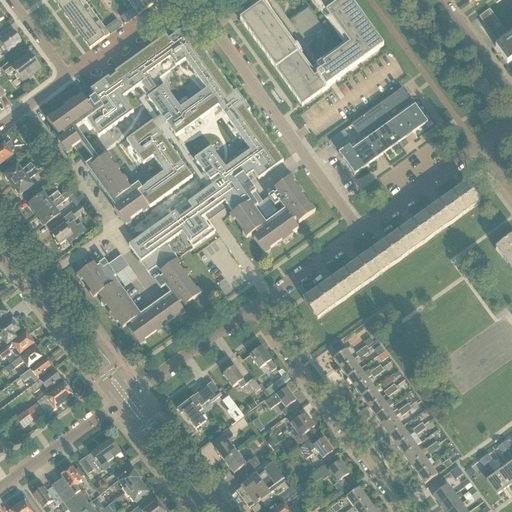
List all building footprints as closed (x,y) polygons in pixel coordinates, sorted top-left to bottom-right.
[(52,0),(90,50),(110,36),(121,27),(117,21),(105,29),(83,0),(52,0)] [(126,0),(133,9),(121,18),(126,24),(138,16),(158,1),(156,0),(126,0)] [(267,2),(241,21),(240,22),(302,107),(318,96),(322,93),(383,49),(348,0),(315,0),(317,3),(350,48),(323,67),(318,70),(321,74),(319,75),(267,2)] [(308,9),(290,22),(305,43),(323,30),(308,9)] [(489,10),(479,17),(483,22),(493,15),(489,10)] [(487,27),(496,20),(493,15),(483,22),(487,27)] [(490,32),(500,25),(496,20),(487,27),(490,32)] [(494,38),(504,30),(500,25),(490,32),(494,38)] [(186,28),(169,40),(166,37),(115,73),(117,76),(110,81),(118,92),(125,87),(133,98),(142,91),(161,117),(126,141),(143,165),(153,158),(164,173),(141,189),(138,192),(150,208),(192,178),(161,134),(169,128),(175,136),(217,106),(247,148),(223,165),(211,149),(195,160),(214,187),(130,247),(148,273),(157,267),(160,272),(177,260),(178,260),(167,245),(182,234),(191,246),(209,232),(201,221),(226,204),(233,214),(245,204),(245,205),(249,202),(234,181),(238,179),(243,175),(246,179),(253,174),(258,180),(283,163),(247,113),(250,111),(236,92),(234,94),(186,28)] [(504,30),(494,38),(498,43),(508,35),(504,30)] [(4,31),(0,34),(0,48),(3,46),(8,52),(21,42),(13,32),(8,36),(4,31)] [(511,60),(511,35),(495,48),(507,64),(511,60)] [(41,69),(29,54),(5,72),(7,76),(14,71),(19,78),(13,83),(16,87),(41,69)] [(104,109),(87,122),(99,137),(133,113),(126,103),(133,98),(125,87),(118,92),(110,81),(108,78),(91,90),(91,91),(95,97),(104,109)] [(360,138),(368,133),(371,137),(414,106),(402,89),(351,125),(360,138)] [(384,92),(379,96),(382,100),(387,97),(384,92)] [(52,116),(47,120),(58,136),(63,133),(65,136),(57,141),(67,155),(72,151),(71,149),(73,148),(86,166),(85,166),(115,208),(114,209),(125,226),(131,222),(130,220),(142,212),(143,213),(148,209),(137,193),(138,192),(141,189),(138,185),(130,190),(126,184),(128,183),(108,155),(101,160),(94,151),(93,151),(84,139),(85,139),(78,129),(87,122),(104,109),(95,97),(92,99),(88,95),(83,99),(82,97),(76,101),(75,100),(64,107),(65,109),(53,117),(52,116)] [(360,138),(338,154),(354,176),(427,124),(414,106),(371,137),(368,133),(360,138)] [(19,135),(26,146),(32,142),(25,131),(19,135)] [(350,139),(344,131),(329,141),(335,149),(350,139)] [(0,165),(6,160),(7,161),(11,158),(11,156),(12,156),(10,153),(14,149),(9,143),(5,146),(4,145),(0,147),(0,165)] [(41,154),(33,160),(38,166),(46,160),(41,154)] [(9,182),(12,186),(34,169),(31,164),(21,172),(17,166),(4,176),(5,177),(5,179),(7,182),(9,182)] [(12,186),(15,190),(15,192),(17,195),(19,195),(20,196),(32,186),(28,181),(38,174),(34,169),(12,186)] [(42,179),(47,184),(56,176),(52,171),(42,179)] [(233,214),(230,216),(234,221),(235,220),(244,233),(243,234),(246,239),(255,233),(257,235),(253,239),(265,255),(270,251),(269,250),(282,241),(283,242),(293,235),(292,234),(298,229),(293,222),(296,220),(299,224),(315,212),(311,207),(310,208),(301,195),(302,194),(299,189),(297,190),(293,184),(294,183),(291,178),(288,180),(274,189),(277,194),(274,196),(273,195),(273,194),(268,198),(263,202),(255,192),(256,192),(250,184),(248,181),(246,179),(243,175),(238,179),(234,181),(249,202),(245,205),(245,204),(233,214)] [(452,223),(479,204),(466,185),(439,205),(452,223)] [(29,205),(30,206),(28,207),(32,212),(34,211),(37,216),(60,198),(57,194),(47,201),(43,195),(29,205)] [(64,202),(60,198),(37,216),(40,220),(38,221),(42,226),(44,225),(45,226),(59,216),(54,210),(64,202)] [(452,223),(439,205),(412,224),(425,242),(452,223)] [(68,223),(52,235),(56,240),(54,241),(57,245),(59,244),(60,245),(66,241),(69,244),(85,232),(80,225),(78,227),(74,222),(77,220),(77,219),(85,213),(81,206),(72,213),(64,218),(68,223)] [(425,242),(412,224),(385,243),(398,262),(425,242)] [(511,238),(496,250),(511,271),(511,238)] [(398,262),(385,243),(358,262),(370,281),(398,262)] [(93,263),(77,275),(81,280),(82,279),(91,292),(90,293),(94,298),(98,295),(103,301),(101,302),(105,307),(106,306),(111,312),(109,313),(116,323),(118,322),(123,328),(130,323),(132,326),(128,329),(140,346),(145,342),(144,340),(156,331),(157,333),(167,325),(166,324),(179,315),(180,317),(185,313),(179,304),(182,302),(185,306),(201,294),(197,289),(196,290),(187,277),(188,276),(185,271),(183,272),(179,266),(180,265),(177,260),(160,272),(163,276),(160,278),(159,277),(154,280),(161,289),(165,286),(171,293),(141,315),(114,277),(117,275),(129,267),(121,256),(108,265),(105,260),(99,265),(96,267),(93,263)] [(370,281),(358,262),(331,282),(343,300),(370,281)] [(129,267),(117,275),(125,287),(137,279),(137,278),(129,267)] [(343,300),(331,282),(303,301),(317,318),(343,300)] [(4,308),(2,305),(0,306),(0,319),(8,314),(7,312),(8,311),(6,309),(4,308)] [(0,339),(2,338),(7,345),(16,339),(14,335),(20,330),(18,328),(18,327),(18,326),(18,324),(16,321),(14,322),(14,321),(0,331),(0,339)] [(17,340),(0,353),(0,357),(2,360),(11,353),(10,352),(11,351),(15,356),(17,357),(20,355),(34,345),(33,344),(33,342),(31,339),(29,339),(26,335),(18,341),(17,340)] [(367,348),(374,343),(370,338),(364,343),(366,347),(367,348)] [(380,346),(374,351),(378,356),(384,352),(380,346)] [(368,348),(367,348),(366,347),(356,354),(358,357),(360,359),(370,352),(368,348)] [(271,361),(262,348),(250,356),(259,369),(266,364),(272,372),(276,369),(271,361)] [(37,352),(34,349),(25,356),(24,355),(12,364),(15,369),(24,362),(29,369),(43,358),(42,357),(43,357),(39,351),(38,352),(37,351),(37,352)] [(346,350),(333,360),(340,370),(353,360),(346,350)] [(377,358),(381,363),(388,357),(385,352),(378,357),(377,358)] [(47,365),(44,360),(36,366),(35,366),(21,377),(24,381),(33,374),(38,380),(51,370),(51,369),(51,367),(49,365),(47,365)] [(353,360),(340,370),(347,379),(360,370),(353,360)] [(347,379),(354,389),(367,379),(372,376),(374,378),(384,371),(380,366),(370,373),(369,371),(364,374),(360,370),(347,379)] [(243,380),(234,368),(223,375),(232,388),(238,384),(241,388),(246,385),(243,380)] [(48,391),(61,381),(54,371),(45,378),(45,377),(30,389),(35,394),(41,389),(40,388),(43,385),(48,391)] [(247,384),(255,393),(263,387),(261,385),(258,386),(253,379),(247,384)] [(361,398),(374,389),(367,379),(354,389),(361,398)] [(193,397),(179,408),(196,430),(206,423),(198,412),(203,409),(201,407),(210,401),(211,403),(221,396),(212,383),(202,391),(200,388),(195,392),(197,394),(193,397)] [(274,384),(264,391),(268,397),(278,389),(274,384)] [(46,399),(45,397),(38,402),(48,415),(55,410),(56,411),(74,397),(65,385),(46,399)] [(394,385),(384,392),(388,398),(398,390),(394,385)] [(290,405),(295,401),(287,389),(277,396),(276,395),(265,403),(270,410),(281,403),(285,409),(281,412),(285,417),(294,410),(290,405)] [(374,389),(361,398),(368,408),(381,398),(374,389)] [(228,397),(223,401),(229,410),(228,411),(236,422),(243,417),(228,397)] [(368,408),(375,418),(388,408),(393,404),(390,400),(385,403),(381,398),(368,408)] [(253,401),(247,405),(250,410),(256,406),(253,401)] [(388,408),(375,418),(382,427),(395,418),(395,417),(400,414),(402,417),(412,409),(408,404),(398,412),(397,410),(392,413),(388,408)] [(26,412),(17,419),(24,428),(33,421),(26,412)] [(314,427),(305,415),(302,417),(298,412),(287,420),(300,438),(314,427)] [(382,427),(389,437),(403,427),(402,427),(408,423),(405,419),(400,423),(395,418),(382,427)] [(403,427),(389,437),(396,446),(424,426),(422,424),(412,430),(411,429),(406,432),(403,427)] [(396,446),(403,456),(417,446),(421,443),(416,436),(426,429),(424,426),(396,446)] [(216,451),(225,462),(237,453),(230,443),(234,440),(231,435),(222,442),(224,445),(216,451)] [(259,437),(254,441),(258,447),(264,443),(259,437)] [(316,437),(305,445),(299,450),(306,460),(312,455),(310,452),(315,449),(323,459),(332,452),(323,440),(320,442),(316,437)] [(118,449),(111,440),(80,463),(89,476),(94,472),(93,470),(94,469),(99,475),(117,462),(112,454),(118,449)] [(417,446),(403,456),(410,466),(424,456),(428,453),(430,456),(440,448),(436,443),(426,450),(425,449),(421,452),(417,446)] [(244,463),(237,453),(225,462),(234,474),(242,468),(247,476),(262,465),(255,457),(251,461),(249,459),(244,463)] [(410,466),(417,475),(431,465),(434,463),(431,459),(428,461),(424,456),(410,466)] [(264,509),(278,499),(291,489),(269,460),(262,465),(247,476),(243,479),(246,484),(236,492),(249,510),(259,502),(264,509)] [(452,465),(449,460),(443,464),(447,469),(452,465)] [(349,475),(340,463),(330,470),(327,465),(317,472),(323,481),(332,474),(338,482),(343,479),(349,475)] [(431,465),(417,475),(424,485),(438,475),(431,465)] [(82,482),(72,468),(61,476),(63,479),(75,496),(77,494),(76,492),(77,491),(78,491),(79,490),(89,504),(76,486),(82,482)] [(495,474),(506,489),(511,484),(511,477),(505,468),(495,474)] [(124,488),(122,489),(126,494),(141,482),(140,481),(139,481),(138,479),(139,478),(138,477),(139,476),(134,470),(133,470),(132,470),(124,476),(123,475),(118,479),(119,480),(118,481),(124,488)] [(506,489),(495,474),(486,481),(496,496),(506,489)] [(299,475),(292,481),(297,487),(304,481),(299,475)] [(89,504),(79,490),(78,491),(77,491),(76,492),(77,494),(75,496),(63,479),(52,487),(52,488),(63,504),(69,511),(97,511),(91,503),(89,504)] [(338,482),(333,486),(338,492),(347,485),(343,479),(338,482)] [(142,483),(141,482),(126,494),(129,498),(130,497),(134,503),(135,502),(136,503),(142,499),(141,498),(148,492),(142,484),(142,483)] [(109,490),(105,484),(97,491),(101,496),(109,490)] [(283,504),(276,509),(271,511),(288,511),(287,510),(292,506),(292,505),(292,504),(291,502),(306,490),(301,484),(292,491),(291,489),(278,499),(283,504)] [(432,497),(439,506),(455,495),(448,485),(432,497)] [(57,508),(63,504),(52,488),(46,492),(44,488),(34,495),(40,504),(39,505),(44,511),(51,511),(47,507),(53,503),(57,508)] [(346,498),(354,508),(366,498),(359,489),(346,498)] [(455,495),(439,506),(443,511),(451,511),(462,504),(455,495)] [(367,511),(373,508),(366,498),(354,508),(356,511),(367,511)] [(22,502),(17,506),(20,511),(34,511),(27,501),(23,503),(22,502)] [(113,511),(119,508),(114,502),(108,506),(109,507),(102,511),(113,511)] [(157,502),(144,511),(142,511),(140,508),(133,511),(164,511),(165,511),(162,507),(160,507),(157,502)]
